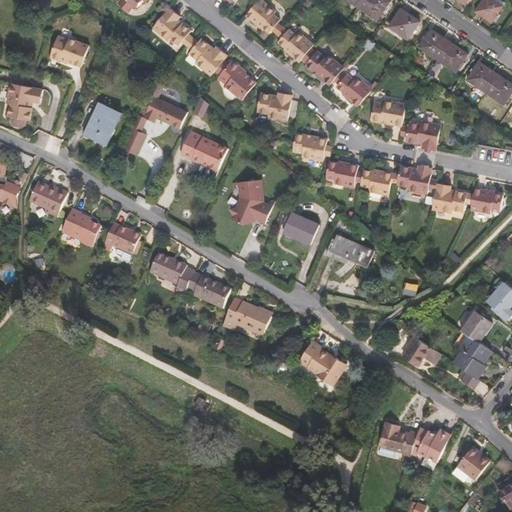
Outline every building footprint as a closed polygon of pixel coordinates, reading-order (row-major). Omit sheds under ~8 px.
[(145,0),(146,1),(147,0),(121,0),(118,4),(129,12),(134,6),(136,8),(142,0),(145,0)] [(270,33),(272,30),(278,23),(281,19),(274,14),(276,10),(262,0),(259,0),(247,16),(262,28),(263,27),(270,33)] [(388,0),(362,0),(359,6),(379,19),(391,2),(388,0)] [(503,6),(494,0),(483,0),(476,11),(492,22),(503,6)] [(184,42),(189,34),(192,31),(179,19),(181,16),(171,8),(154,28),(170,41),(172,38),(181,45),(184,42)] [(421,22),(402,9),(390,27),(409,39),(421,22)] [(272,30),(277,34),(283,27),(278,23),(272,30)] [(283,27),(277,34),(282,38),(288,31),(283,27)] [(285,50),(300,62),(302,60),(312,48),(314,45),(299,32),(297,35),(290,29),(288,31),(282,38),(279,42),(286,48),(285,50)] [(438,59),(450,42),(432,29),(420,47),(438,59)] [(188,45),(194,38),(189,34),(184,42),(188,45)] [(70,38),(69,40),(59,36),(51,57),(62,61),(63,60),(82,67),(90,46),(70,38)] [(193,50),(199,42),(194,38),(188,45),(193,50)] [(214,73),(225,60),(227,58),(226,58),(228,55),(218,47),(216,49),(202,39),(199,42),(193,50),(190,54),(199,61),(197,63),(213,75),(214,73)] [(469,54),(450,42),(438,59),(457,72),(469,54)] [(312,48),(302,60),(307,64),(317,52),(312,48)] [(306,65),(331,85),(335,80),(341,73),(345,68),(328,54),(325,57),(318,51),(317,52),(307,64),(306,65)] [(227,87),(243,100),(257,83),(241,69),(242,68),(233,61),(230,64),(225,60),(214,73),(228,85),(227,87)] [(486,92),(498,74),(480,62),(468,79),(486,92)] [(341,73),(335,80),(339,84),(346,77),(341,73)] [(343,94),(359,107),(373,89),(357,77),(355,80),(348,74),(346,77),(339,84),(337,87),(344,93),(343,94)] [(511,93),(511,83),(498,74),(486,92),(505,105),(511,93)] [(166,101),(181,108),(182,105),(160,95),(164,86),(155,81),(150,92),(155,95),(166,101)] [(9,117),(13,118),(27,120),(31,121),(33,108),(32,108),(33,101),(42,103),(44,90),(12,84),(8,104),(11,105),(9,117)] [(150,92),(139,114),(145,116),(155,95),(150,92)] [(289,121),(292,99),(293,95),(279,92),(279,96),(262,93),(258,112),(269,114),(269,117),(289,121)] [(181,129),(188,112),(181,108),(166,101),(155,95),(145,116),(156,121),(158,117),(181,129)] [(203,118),(210,103),(201,97),(193,113),(203,118)] [(372,121),(403,127),(403,126),(407,104),(386,101),(385,104),(375,103),(372,121)] [(123,113),(100,103),(85,135),(108,146),(123,113)] [(181,129),(185,131),(193,114),(188,112),(181,129)] [(27,120),(13,118),(12,123),(14,127),(22,128),(27,125),(27,120)] [(424,145),(423,147),(423,149),(436,151),(442,125),(422,121),(421,125),(410,123),(409,127),(407,137),(406,141),(424,145)] [(403,127),(401,136),(407,137),(409,127),(403,126),(403,127)] [(181,154),(203,164),(204,162),(220,169),(229,149),(191,132),(181,154)] [(297,133),(295,143),(294,152),(303,153),(303,157),(324,161),(325,154),(327,145),(328,139),(297,133)] [(216,177),(219,171),(220,169),(204,162),(203,164),(200,170),(216,177)] [(330,162),(327,178),(336,180),(335,184),(355,187),(356,182),(358,172),(359,165),(339,162),(339,163),(330,162)] [(24,184),(21,183),(17,181),(13,182),(12,184),(11,184),(10,186),(7,185),(8,178),(5,177),(7,166),(0,164),(0,203),(0,202),(18,209),(18,197),(24,184)] [(398,184),(398,185),(409,187),(408,191),(428,195),(429,189),(433,168),(419,165),(418,169),(401,166),(400,174),(398,184)] [(362,183),(362,186),(371,188),(370,192),(389,195),(392,183),(394,173),(374,170),(374,171),(365,170),(364,173),(362,183)] [(358,172),(356,182),(362,183),(364,173),(358,172)] [(394,173),(392,183),(398,184),(400,174),(394,173)] [(257,219),(269,225),(276,208),(261,201),(260,195),(264,195),(260,176),(238,181),(240,191),(242,198),(239,206),(236,207),(233,213),(234,215),(231,222),(244,228),(250,225),(254,215),(259,214),(260,214),(257,219)] [(431,179),(429,189),(436,190),(438,180),(431,179)] [(58,191),(50,187),(39,182),(31,201),(50,210),(48,213),(59,218),(70,193),(59,188),(58,191)] [(466,205),(468,195),(451,192),(452,186),(439,183),(433,211),(453,215),(453,212),(465,214),(466,205)] [(472,206),(471,209),(491,214),(492,210),(501,212),(504,195),(495,193),(496,192),(476,188),(474,196),(472,206)] [(82,214),(73,209),(63,232),(82,241),(81,242),(93,247),(102,226),(91,221),(81,217),(82,215),(82,214)] [(290,219),(288,217),(286,220),(289,222),(284,233),(312,245),(321,225),(293,213),(290,219)] [(130,230),(115,223),(104,248),(111,251),(113,246),(118,249),(116,253),(122,256),(121,258),(130,262),(133,255),(139,241),(141,238),(129,232),(130,230)] [(129,232),(141,238),(142,235),(130,229),(130,230),(129,232)] [(338,235),(336,240),(332,251),(349,258),(368,266),(375,251),(338,235)] [(332,251),(336,240),(334,239),(327,254),(346,263),(349,258),(332,251)] [(139,241),(133,255),(137,257),(143,243),(139,241)] [(177,290),(185,294),(187,289),(195,272),(187,268),(188,266),(178,261),(177,262),(159,253),(150,272),(179,285),(177,290)] [(489,267),(494,261),(490,258),(485,263),(489,267)] [(195,272),(187,289),(195,293),(194,295),(223,308),(232,289),(195,272)] [(510,287),(505,282),(488,301),(494,306),(509,320),(511,315),(511,310),(510,309),(511,306),(511,288),(510,287)] [(120,297),(119,304),(126,305),(128,298),(120,297)] [(235,299),(223,325),(234,330),(237,324),(264,336),(272,317),(259,310),(259,309),(243,301),(242,303),(235,299)] [(509,320),(494,306),(492,308),(507,322),(509,320)] [(259,310),(272,317),(274,313),(260,307),(259,309),(259,310)] [(475,311),(462,330),(463,331),(469,336),(480,343),(493,323),(475,311)] [(469,336),(463,331),(454,344),(463,351),(455,363),(465,370),(469,373),(478,379),(483,371),(480,369),(492,352),(480,343),(469,336)] [(412,335),(407,332),(401,340),(406,344),(412,335)] [(416,338),(414,336),(408,345),(410,346),(416,338)] [(435,364),(442,354),(416,338),(410,346),(404,356),(418,366),(425,357),(435,364)] [(220,339),(215,349),(219,351),(224,341),(220,339)] [(347,364),(337,358),(336,361),(330,357),(331,356),(320,349),(321,348),(313,342),(300,361),(319,374),(317,376),(332,386),(347,364)] [(511,349),(506,346),(503,351),(511,357),(511,349)] [(287,363),(277,362),(277,372),(287,373),(287,363)] [(459,378),(463,381),(469,373),(465,370),(459,378)] [(474,389),(480,380),(478,379),(469,373),(463,381),(474,389)] [(207,402),(200,398),(197,404),(204,408),(207,402)] [(361,416),(353,406),(345,413),(349,417),(356,425),(361,416)] [(413,449),(419,433),(410,431),(410,433),(399,431),(395,430),(397,425),(386,422),(380,446),(381,447),(396,451),(405,453),(404,456),(411,457),(413,449)] [(428,432),(420,428),(419,433),(413,449),(422,454),(432,460),(438,462),(451,436),(440,430),(438,433),(433,431),(428,432)] [(394,458),(396,451),(381,447),(379,454),(394,458)] [(491,461),(473,447),(458,466),(476,480),(491,461)] [(428,468),(432,460),(422,454),(417,462),(428,468)] [(511,500),(511,482),(509,478),(496,486),(506,503),(511,500)] [(405,511),(406,511),(412,511),(417,503),(411,500),(405,511)] [(412,511),(422,511),(425,507),(417,503),(412,511)]
